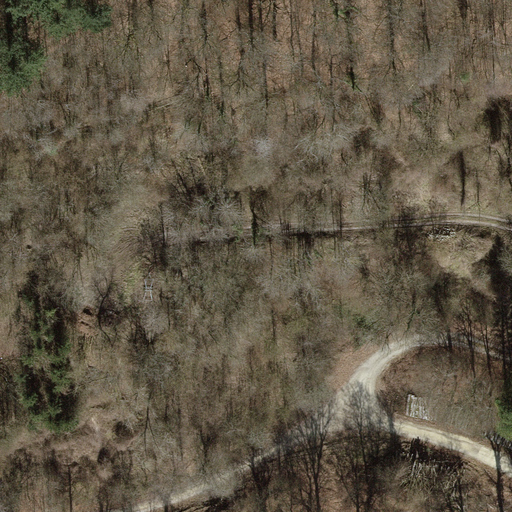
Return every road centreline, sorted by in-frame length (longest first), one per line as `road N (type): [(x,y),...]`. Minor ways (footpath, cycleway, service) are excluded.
road 1 (track): [(511,226),(440,218),(154,233)]
road 2 (track): [(511,467),(385,426),(363,395),(374,365),(394,347),(431,337),(511,357)]
road 3 (track): [(128,511),(203,491),(287,448),(363,395)]
